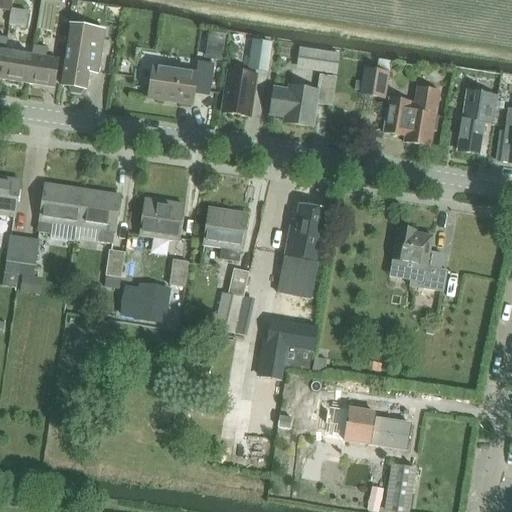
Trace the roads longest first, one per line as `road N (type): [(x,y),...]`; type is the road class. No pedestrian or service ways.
road 1 (tertiary): [(511,191),(0,111)]
road 2 (residential): [(511,381),(487,511)]
